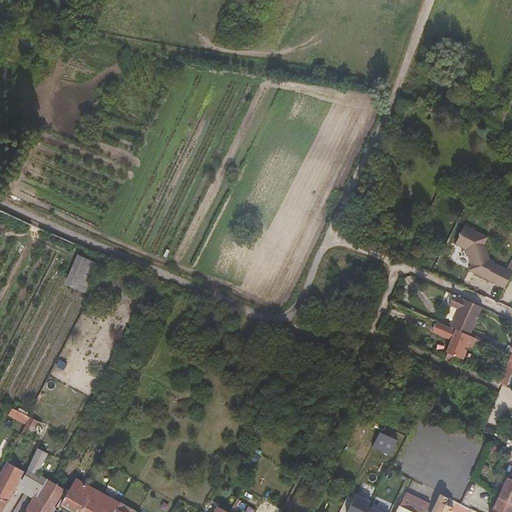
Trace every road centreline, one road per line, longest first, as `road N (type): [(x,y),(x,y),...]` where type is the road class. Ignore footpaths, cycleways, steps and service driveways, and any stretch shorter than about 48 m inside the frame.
road 1 (track): [(434,0),(282,327),(0,201)]
road 2 (residential): [(328,234),(511,314)]
road 3 (unknown): [(369,330),(498,388)]
